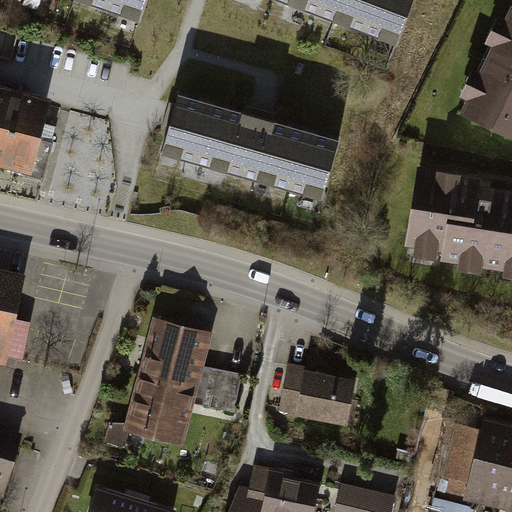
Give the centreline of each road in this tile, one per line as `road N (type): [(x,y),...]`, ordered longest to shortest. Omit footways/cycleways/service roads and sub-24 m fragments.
road 1 (tertiary): [(133,248),(279,292),(511,380)]
road 2 (residential): [(133,248),(42,511)]
road 3 (tertiary): [(0,220),(133,248)]
